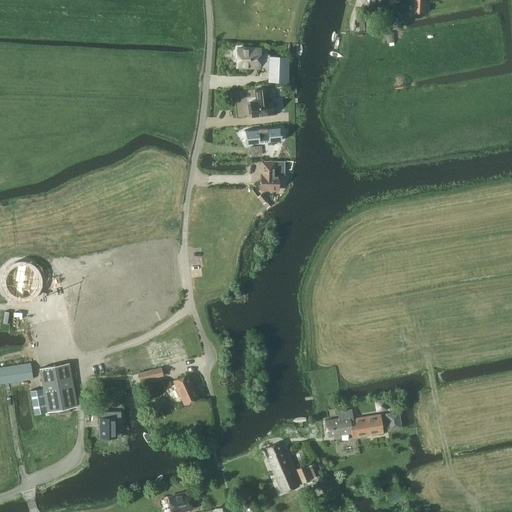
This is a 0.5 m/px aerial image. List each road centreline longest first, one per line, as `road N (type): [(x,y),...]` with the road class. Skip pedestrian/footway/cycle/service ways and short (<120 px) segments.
road 1 (unclassified): [(190,306),(185,212),(208,65),(207,0)]
road 2 (unclassified): [(26,489),(79,456),(85,362),(140,343),(190,306)]
road 3 (unclassified): [(213,448),(208,355),(190,306)]
